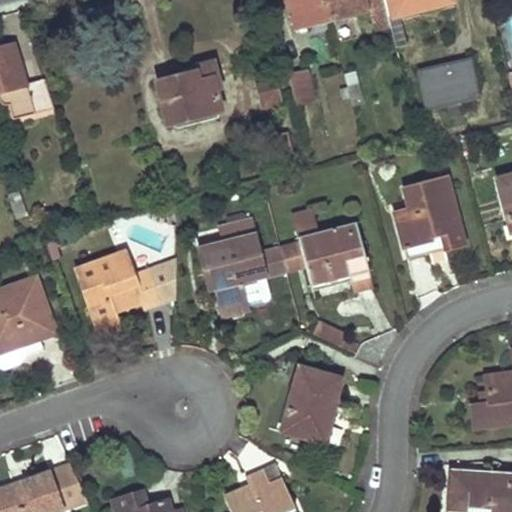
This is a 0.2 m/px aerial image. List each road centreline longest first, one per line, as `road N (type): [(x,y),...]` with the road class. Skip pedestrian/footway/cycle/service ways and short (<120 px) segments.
road 1 (residential): [(386,511),(396,383),(430,332),(511,294)]
road 2 (residential): [(0,433),(107,396),(183,407)]
